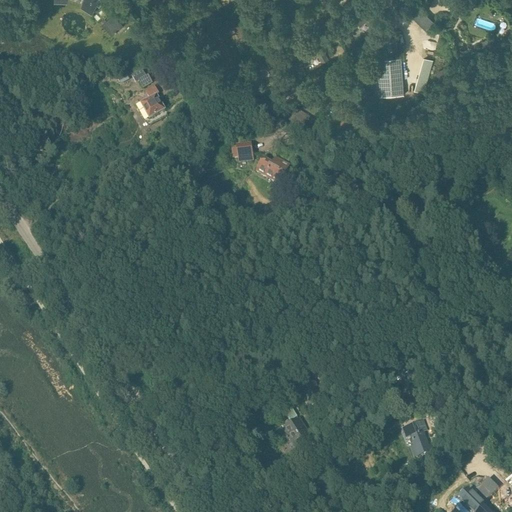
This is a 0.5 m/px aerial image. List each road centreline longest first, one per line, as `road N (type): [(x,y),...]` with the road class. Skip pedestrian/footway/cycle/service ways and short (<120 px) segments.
road 1 (track): [(427,337),(432,298),(357,175),(186,52),(130,0)]
road 2 (secondary): [(212,511),(0,193)]
road 3 (track): [(427,337),(142,408)]
